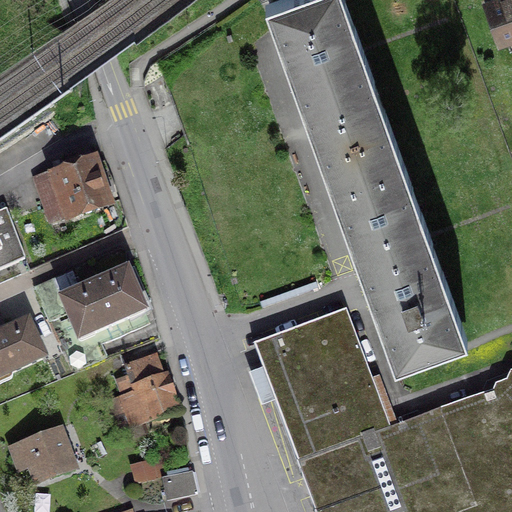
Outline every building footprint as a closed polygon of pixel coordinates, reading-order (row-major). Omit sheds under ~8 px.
[(467,332),(344,0),(272,0),(264,3),(395,358),(467,332)] [(511,0),(492,0),(484,3),(498,44),(511,39),(511,0)] [(113,209),(93,158),(33,181),(50,224),(63,219),(66,227),(113,209)] [(16,212),(0,218),(0,277),(37,262),(16,212)] [(159,313),(139,267),(70,296),(89,342),(159,313)] [(344,311),(258,342),(319,511),(511,511),(511,374),(509,376),(511,383),(490,391),(492,397),(389,435),(344,311)] [(0,382),(53,359),(35,320),(0,335),(0,382)] [(190,414),(170,356),(132,369),(137,383),(124,387),(141,438),(169,428),(167,422),(190,414)] [(34,461),(42,489),(82,476),(68,432),(16,449),(21,465),(34,461)] [(161,461),(137,469),(143,487),(167,479),(161,461)]
